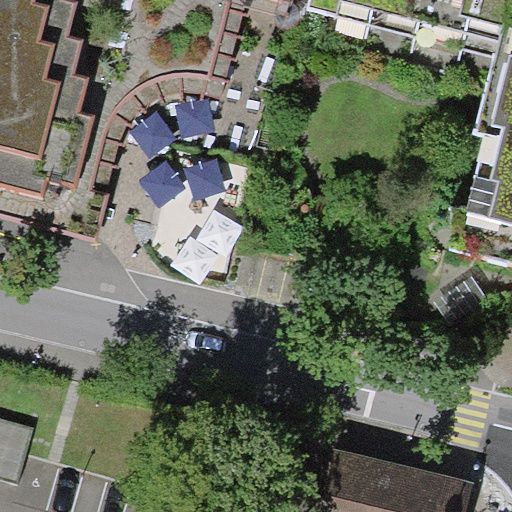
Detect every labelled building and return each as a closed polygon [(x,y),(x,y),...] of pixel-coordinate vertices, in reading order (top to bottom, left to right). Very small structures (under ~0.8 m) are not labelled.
[(448,252),(511,266),(511,0),(0,0),(0,218),(100,243),(124,138),(148,109),(180,97),(221,106),(247,0),(264,0),(495,57),(477,135),(487,138),(468,218),(456,217),(448,252)] [(333,201),(314,201),(311,190),(298,198),(289,216),(286,240),(299,254),(319,261),(334,258),(333,248),(343,241),(343,224),(343,209),(333,201)] [(473,277),(435,304),(452,327),(472,312),(478,320),(495,307),(473,277)] [(238,430),(163,409),(149,459),(224,479),(238,430)] [(0,484),(11,488),(26,434),(0,426),(0,484)] [(468,511),(475,488),(326,449),(310,511),(468,511)]
